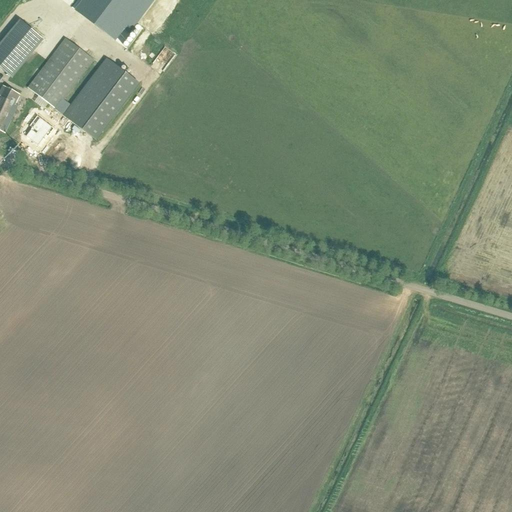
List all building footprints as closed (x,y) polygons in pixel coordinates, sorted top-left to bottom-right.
[(119,26),(138,0),(88,0),(87,1),(85,0),(84,0),(76,11),(78,13),(110,37),(113,39),(121,27),(119,26)] [(36,17),(33,22),(42,30),(46,25),(36,17)] [(46,19),(47,28),(55,27),(54,18),(46,19)] [(0,69),(12,80),(44,41),(21,22),(0,47),(0,69)] [(29,89),(64,117),(96,141),(139,84),(108,60),(72,107),(65,102),(96,62),(67,40),(61,48),(57,45),(41,65),(45,68),(29,89)] [(4,136),(22,105),(3,94),(0,98),(0,135),(1,134),(4,136)] [(45,142),(55,130),(38,116),(29,127),(32,129),(26,137),(38,147),(43,140),(45,142)]
